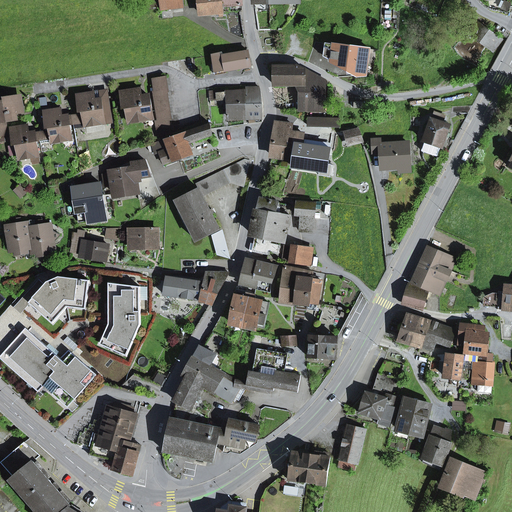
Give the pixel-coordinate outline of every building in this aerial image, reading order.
[(147,0),(149,9),(161,8),(160,0),(147,0)] [(183,8),(182,0),(160,0),(161,8),(161,10),(183,8)] [(219,13),(223,13),(221,0),(200,0),(201,15),(219,13)] [(500,9),(507,12),(511,4),(504,0),(500,9)] [(502,40),(477,21),(469,31),(476,36),(475,38),(494,52),(502,40)] [(366,75),(369,49),(331,44),(330,45),(328,59),(343,67),(348,68),(347,71),(357,76),(366,75)] [(366,75),(373,75),(376,50),(369,49),(366,75)] [(223,56),(223,53),(212,55),(215,72),(251,66),(248,51),(223,56)] [(301,93),(300,110),(323,110),(324,80),(297,66),(275,66),(275,85),(297,85),(301,93)] [(168,92),(169,92),(167,78),(153,80),(155,94),(168,92)] [(246,87),(246,91),(247,117),(262,116),(261,91),(259,87),(246,87)] [(149,96),(147,95),(142,96),(141,89),(121,92),(123,108),(126,107),(129,122),(146,120),(145,117),(153,115),(150,98),(149,96)] [(104,112),(110,111),(107,91),(94,93),(96,100),(102,99),(104,112)] [(229,118),(247,117),(246,91),(217,93),(217,91),(210,91),(210,101),(228,99),(229,118)] [(169,99),(168,92),(155,94),(154,94),(155,101),(169,99)] [(96,100),(94,93),(77,95),(80,111),(83,110),(83,113),(85,123),(85,126),(98,124),(98,121),(105,119),(105,121),(111,120),(110,111),(104,112),(102,99),(96,100)] [(7,122),(17,120),(16,114),(24,112),(21,95),(8,97),(5,98),(6,101),(0,101),(0,136),(9,135),(7,122)] [(170,106),(169,99),(155,101),(156,108),(170,106)] [(171,112),(170,106),(156,108),(157,114),(171,112)] [(63,116),(61,109),(44,112),(47,127),(46,127),(46,131),(39,132),(41,141),(41,144),(52,142),(65,140),(65,137),(72,136),(70,125),(69,115),(63,116)] [(169,119),(172,119),(171,112),(157,114),(158,121),(169,119)] [(431,119),(442,123),(445,116),(433,112),(431,119)] [(73,115),(69,115),(70,125),(85,123),(83,113),(73,115)] [(154,120),(153,115),(145,117),(146,120),(129,122),(129,124),(154,120)] [(309,118),(308,126),(340,127),(340,119),(309,118)] [(106,124),(105,121),(105,119),(98,121),(98,124),(85,126),(85,128),(106,124)] [(170,126),(169,119),(158,121),(156,122),(157,129),(170,126)] [(446,133),(449,125),(442,123),(431,119),(429,126),(425,138),(424,141),(425,142),(422,151),(437,156),(440,147),(442,147),(445,136),(449,137),(450,134),(446,133)] [(161,153),(165,164),(192,155),(188,143),(212,135),(210,123),(152,145),(156,155),(161,153)] [(294,159),(296,144),(301,144),(303,133),(292,131),(293,125),(278,123),(276,134),(275,134),(271,155),(294,159)] [(37,142),(36,132),(29,133),(28,125),(11,128),(14,144),(17,143),(17,145),(19,156),(19,159),(32,157),(32,154),(39,153),(37,142)] [(172,133),(170,126),(157,129),(158,136),(172,133)] [(347,132),(350,145),(363,142),(359,129),(347,132)] [(73,141),(72,136),(65,137),(65,140),(52,142),(52,144),(73,141)] [(381,152),(382,169),(401,167),(401,165),(409,164),(410,164),(408,143),(381,145),(380,139),(372,140),(373,153),(381,152)] [(293,166),(306,168),(308,155),(309,146),(301,144),(296,144),(294,159),(293,166)] [(11,158),(19,156),(17,145),(10,146),(11,158)] [(40,157),(39,153),(32,154),(32,157),(19,159),(19,161),(40,157)] [(327,157),(308,155),(306,168),(325,170),(327,157)] [(202,196),(230,182),(244,187),(250,161),(245,159),(196,184),(199,189),(202,196)] [(113,181),(114,193),(138,190),(136,182),(140,181),(140,177),(151,175),(146,160),(132,163),(133,169),(104,174),(105,183),(113,181)] [(89,223),(107,220),(101,184),(74,188),(79,222),(89,221),(89,223)] [(15,191),(21,197),(26,193),(20,186),(15,191)] [(220,230),(202,196),(199,189),(177,201),(197,241),(220,230)] [(290,205),(261,199),(252,235),(258,236),(255,251),(268,254),(269,252),(277,254),(279,246),(271,244),(272,239),(285,242),(291,217),(287,216),(290,205)] [(300,231),(314,232),(316,204),(298,202),(296,215),(301,216),(300,231)] [(30,228),(44,226),(43,220),(29,222),(29,223),(30,228)] [(29,248),(32,248),(31,242),(32,242),(29,228),(30,228),(29,223),(22,224),(14,225),(7,227),(11,251),(15,251),(29,248)] [(31,242),(32,248),(33,253),(37,252),(51,250),(55,249),(54,242),(52,231),(51,225),(44,226),(30,228),(29,228),(32,242),(31,242)] [(120,229),(107,229),(106,238),(119,240),(120,229)] [(138,248),(158,247),(158,237),(152,237),(152,230),(130,231),(131,246),(138,246),(138,248)] [(217,255),(230,259),(223,230),(212,235),(217,255)] [(52,231),(54,242),(60,235),(52,231)] [(80,256),(107,261),(109,245),(99,244),(100,241),(93,240),(92,243),(83,242),(85,231),(79,231),(78,234),(72,233),(72,246),(71,252),(81,254),(80,256)] [(282,260),(291,261),(293,247),(284,245),(282,260)] [(291,261),(291,263),(311,266),(313,250),(293,247),(291,261)] [(428,248),(412,283),(428,291),(440,296),(455,260),(428,248)] [(248,260),(242,285),(254,288),(256,278),(272,282),(275,276),(277,267),(273,265),(248,260)] [(283,276),(280,300),(297,303),(300,277),(312,279),(312,277),(311,276),(313,272),(297,268),(285,266),(284,276),(283,276)] [(201,300),(201,302),(213,306),(222,285),(223,286),(229,273),(217,272),(207,275),(204,283),(201,300)] [(167,277),(165,295),(201,300),(204,283),(196,282),(197,278),(180,276),(180,279),(167,277)] [(87,302),(90,281),(60,277),(48,282),(45,285),(33,299),(46,311),(43,314),(53,324),(68,307),(78,308),(79,302),(87,302)] [(312,279),(300,277),(297,303),(308,305),(308,302),(318,303),(321,281),(315,280),(315,277),(312,277),(312,279)] [(141,287),(109,283),(109,309),(115,309),(115,323),(109,324),(104,336),(109,339),(106,347),(127,356),(141,325),(141,300),(141,287)] [(423,309),(428,291),(412,283),(412,284),(410,284),(408,288),(403,303),(423,309)] [(511,286),(506,286),(505,292),(499,291),(498,294),(497,306),(497,309),(511,310),(511,286)] [(231,323),(243,326),(250,294),(247,293),(247,296),(238,293),(231,323)] [(484,297),(483,305),(497,306),(498,294),(493,293),(484,297)] [(255,295),(250,294),(243,326),(256,329),(257,324),(265,325),(269,303),(262,301),(262,300),(254,298),(255,295)] [(43,314),(46,311),(33,299),(29,303),(43,314)] [(307,310),(317,311),(318,303),(308,302),(308,305),(307,310)] [(408,313),(399,339),(412,343),(420,317),(408,313)] [(412,343),(422,346),(422,345),(423,343),(431,321),(420,317),(412,343)] [(431,321),(423,343),(433,347),(436,341),(450,346),(455,331),(441,326),(441,325),(431,321)] [(492,355),(487,355),(488,342),(485,342),(486,338),(486,336),(483,335),(484,327),(461,324),(459,344),(467,345),(466,351),(467,351),(463,357),(455,355),(448,354),(445,377),(459,379),(460,368),(474,370),(473,377),(479,378),(478,384),(492,386),(494,364),(491,364),(492,355)] [(0,357),(2,359),(25,333),(29,330),(26,328),(0,357)] [(74,401),(97,375),(72,353),(64,362),(62,360),(61,359),(56,355),(47,347),(29,330),(25,333),(2,359),(39,392),(44,387),(73,412),(79,406),(74,401)] [(100,345),(106,347),(109,339),(104,336),(100,345)] [(308,357),(336,359),(338,338),(330,337),(310,336),(308,357)] [(56,355),(59,352),(50,344),(47,347),(56,355)] [(210,366),(216,355),(203,348),(200,347),(184,375),(187,377),(203,386),(232,403),(241,388),(235,384),(230,381),(231,378),(210,366)] [(301,375),(285,372),(288,354),(257,349),(253,372),(250,371),(247,382),(236,380),(235,384),(241,388),(256,391),(256,388),(271,390),(274,391),(274,388),(298,393),(301,375)] [(62,360),(64,362),(72,353),(69,350),(61,359),(62,360)] [(399,380),(380,374),(375,391),(387,394),(394,396),(399,380)] [(187,377),(176,401),(192,408),(203,386),(187,377)] [(393,417),(398,398),(394,396),(387,394),(386,398),(366,393),(360,413),(377,418),(376,422),(378,424),(389,427),(392,417),(393,417)] [(405,397),(397,429),(410,432),(418,401),(405,397)] [(410,432),(423,436),(431,404),(418,401),(410,432)] [(466,402),(453,401),(453,410),(466,411),(466,402)] [(134,475),(142,446),(130,442),(138,415),(134,413),(130,412),(132,408),(115,403),(114,408),(109,407),(101,435),(96,433),(90,455),(116,462),(114,469),(134,475)] [(221,445),(225,446),(228,431),(224,430),(171,419),(164,451),(197,458),(205,460),(214,462),(218,444),(221,445)] [(230,420),(228,431),(225,446),(226,446),(225,448),(240,451),(257,440),(260,426),(230,420)] [(497,422),(495,430),(508,432),(510,425),(497,422)] [(357,465),(365,429),(348,425),(339,460),(357,465)] [(444,430),(436,427),(433,436),(440,439),(444,430)] [(446,429),(446,430),(444,430),(440,439),(433,436),(423,462),(440,471),(451,443),(452,431),(446,429)] [(466,431),(463,443),(471,444),(474,433),(466,431)] [(478,435),(474,451),(485,454),(489,437),(478,435)] [(225,448),(224,453),(228,454),(231,452),(241,454),(258,443),(258,440),(257,440),(240,451),(225,448)] [(0,460),(0,484),(2,488),(9,482),(34,511),(76,511),(70,508),(71,506),(42,472),(33,461),(41,456),(26,443),(25,442),(2,463),(0,460)] [(289,480),(308,482),(311,455),(305,454),(306,450),(301,449),(300,453),(293,452),(289,480)] [(318,456),(311,455),(308,482),(327,485),(330,458),(328,458),(329,453),(319,452),(318,456)] [(460,494),(472,466),(454,459),(442,486),(460,494)] [(485,474),(484,471),(472,466),(460,494),(473,499),(479,485),(480,486),(485,474)] [(300,511),(305,483),(277,479),(266,489),(261,500),(259,511),(300,511)]
